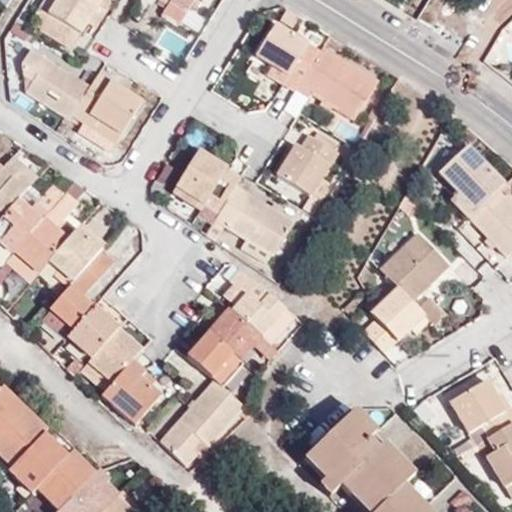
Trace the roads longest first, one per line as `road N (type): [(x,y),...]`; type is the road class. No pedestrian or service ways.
road 1 (residential): [(217,511),(338,398),(495,325)]
road 2 (unclassified): [(511,124),(325,0)]
road 3 (unknown): [(390,172),(471,266),(495,325)]
road 4 (residential): [(0,109),(125,195)]
road 5 (residential): [(125,195),(188,241),(148,301)]
road 6 (residential): [(125,195),(192,92)]
